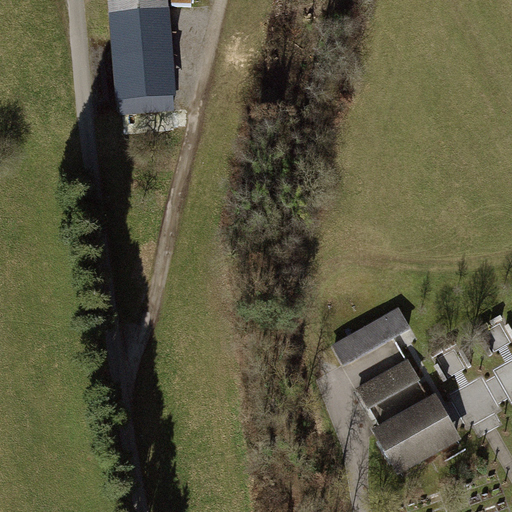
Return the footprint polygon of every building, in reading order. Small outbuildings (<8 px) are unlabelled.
[(166,0),(106,0),(109,23),(169,18),(166,0)] [(169,18),(109,23),(117,102),(176,96),(169,18)] [(333,345),(344,366),(410,329),(399,308),(333,345)] [(410,363),(360,391),(370,409),(396,397),(420,380),(410,363)] [(402,459),(407,467),(458,438),(437,401),(385,430),(390,437),(387,440),(385,444),(385,448),(386,453),(389,457),(393,460),(397,460),(402,459)]
